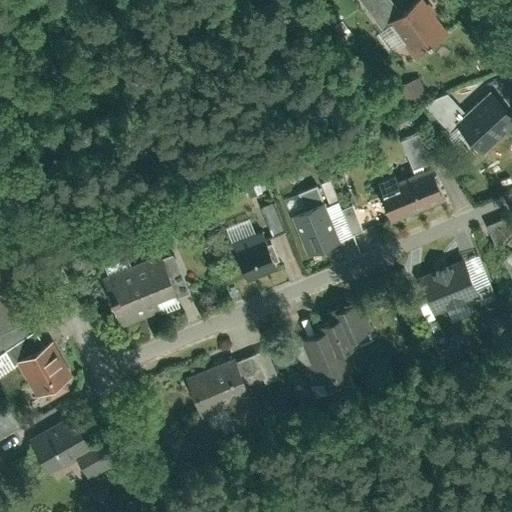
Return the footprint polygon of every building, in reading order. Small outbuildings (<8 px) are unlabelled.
[(425,0),(421,0),(390,24),(417,60),(451,34),(425,0)] [(511,130),(511,111),(489,89),(455,122),(488,155),(511,130)] [(405,136),(413,165),(432,160),(424,131),(405,136)] [(380,184),(394,220),(447,200),(434,164),(380,184)] [(266,203),(273,231),(284,228),(276,201),(266,203)] [(325,202),(294,214),(310,257),(341,245),(325,202)] [(234,244),(245,278),(281,265),(270,232),(234,244)] [(0,317),(32,304),(10,254),(0,257),(0,317)] [(166,254),(103,275),(121,327),(183,306),(166,254)] [(475,297),(462,262),(424,275),(437,310),(475,297)] [(293,340),(309,387),(347,373),(340,353),(356,348),(353,340),(370,334),(358,302),(342,308),(344,315),(328,321),(330,327),(293,340)] [(69,375),(50,343),(8,367),(27,399),(69,375)] [(249,399),(234,356),(187,372),(202,415),(249,399)] [(75,413),(31,436),(49,471),(93,448),(75,413)] [(111,448),(85,463),(93,476),(119,461),(111,448)]
